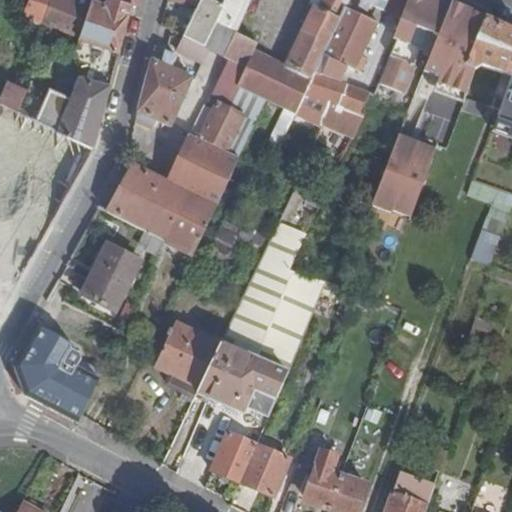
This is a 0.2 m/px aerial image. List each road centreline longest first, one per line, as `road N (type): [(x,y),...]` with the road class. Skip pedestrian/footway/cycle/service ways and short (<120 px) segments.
road 1 (residential): [(153,0),(106,160),(0,347)]
road 2 (residential): [(5,415),(195,511)]
